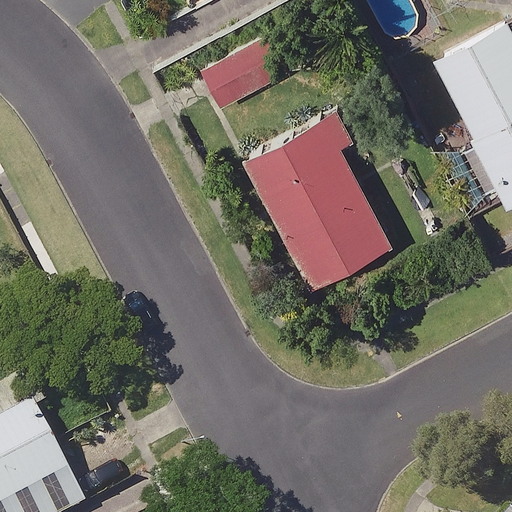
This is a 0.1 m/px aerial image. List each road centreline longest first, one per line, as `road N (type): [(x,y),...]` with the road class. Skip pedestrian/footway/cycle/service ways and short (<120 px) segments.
road 1 (residential): [(281,481),(60,80),(0,32)]
road 2 (residential): [(511,356),(281,481)]
